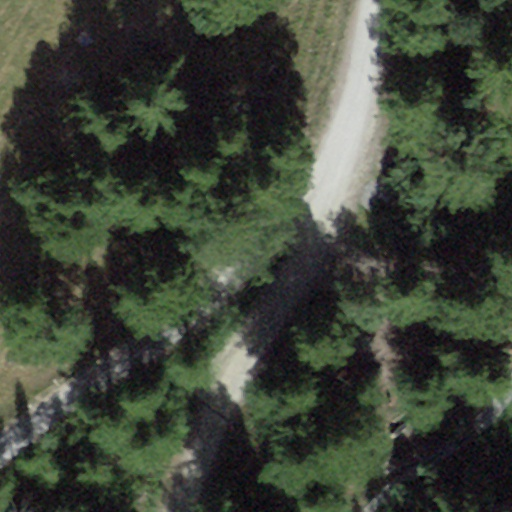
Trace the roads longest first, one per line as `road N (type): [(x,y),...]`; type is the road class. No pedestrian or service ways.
road 1 (track): [(0,462),(248,277),(338,186)]
road 2 (track): [(338,186),(174,511)]
road 3 (track): [(375,0),(338,186)]
